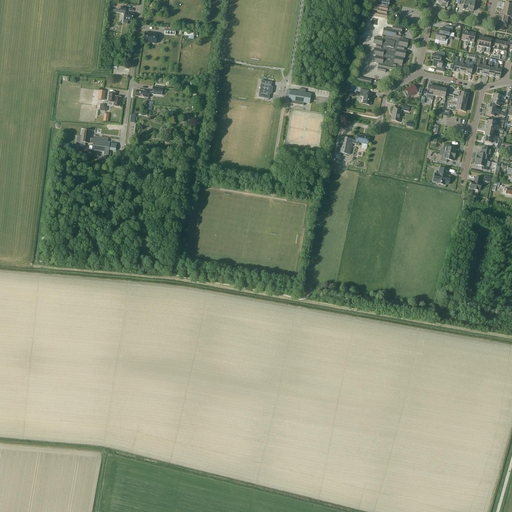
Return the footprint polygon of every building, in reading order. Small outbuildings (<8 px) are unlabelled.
[(389,12),(391,5),(389,4),(389,0),(372,0),(369,15),(385,18),(387,12),(389,12)] [(463,10),(468,11),(470,1),(467,1),(466,0),(461,0),(461,3),(464,4),(463,10)] [(478,0),(469,0),(470,1),(468,11),(473,12),(474,6),(477,7),(478,0)] [(120,13),(124,14),(123,24),(128,24),(128,21),(132,21),(133,14),(126,13),(126,8),(120,7),(120,13)] [(502,16),(499,15),(498,22),(497,26),(506,28),(508,19),(511,19),(511,17),(510,18),(502,16)] [(404,59),(406,51),(404,51),(404,47),(407,48),(408,41),(400,39),(402,28),(393,26),(392,30),(383,28),(381,38),(374,37),(373,44),(376,45),(376,48),(374,48),(373,55),(375,56),(374,63),(378,64),(377,71),(385,73),(386,69),(394,71),(396,64),(402,65),(403,58),(404,59)] [(452,33),(453,28),(446,26),(445,29),(440,28),(439,33),(439,34),(446,36),(448,36),(452,37),(453,34),(452,33)] [(467,47),(468,42),(467,42),(469,32),(463,31),(461,40),(466,41),(465,46),(467,47)] [(151,33),(145,32),(143,42),(156,44),(158,34),(152,33),(151,33)] [(445,39),(446,36),(439,34),(439,33),(437,32),(435,40),(440,41),(440,44),(446,45),(448,40),(445,39)] [(467,42),(468,42),(472,43),(471,48),(473,48),(474,43),(473,43),(475,34),(469,32),(467,42)] [(499,60),(500,56),(501,51),(500,51),(502,42),(495,41),(494,50),(498,51),(497,56),(498,56),(497,59),(499,60)] [(433,60),(440,62),(441,58),(443,59),(445,53),(438,52),(437,55),(432,54),(431,61),(433,62),(433,60)] [(484,66),(483,65),(479,65),(480,60),(478,59),(477,64),(478,64),(476,74),(482,75),(484,66)] [(443,62),(440,62),(433,60),(433,62),(432,67),(437,68),(436,71),(443,72),(444,66),(442,66),(443,62)] [(258,97),(269,99),(270,94),(271,94),(272,94),(273,88),(272,87),(271,86),(272,82),(261,80),(258,97)] [(413,85),(410,87),(405,90),(405,92),(404,92),(404,93),(405,96),(406,96),(408,96),(408,97),(417,92),(418,91),(418,94),(421,94),(422,88),(419,87),(419,88),(416,89),(413,85)] [(153,87),(152,92),(137,90),(136,96),(148,98),(149,95),(162,96),(163,88),(153,87)] [(370,106),(372,96),(368,95),(369,91),(360,89),(359,96),(363,97),(362,104),(370,106)] [(290,91),(288,100),(292,101),(292,104),(303,106),(304,103),(305,93),(290,91)] [(121,98),(116,97),(116,93),(109,92),(108,102),(114,103),(113,106),(120,107),(121,98)] [(492,99),(505,102),(506,100),(501,99),(502,96),(493,94),(492,99)] [(464,112),(465,106),(456,104),(456,105),(455,109),(451,108),(450,110),(455,111),(456,110),(464,112)] [(487,109),(500,112),(500,110),(496,109),(497,106),(491,105),(488,104),(487,109)] [(391,121),(399,122),(401,110),(408,112),(409,108),(399,105),(398,109),(393,108),(391,121)] [(487,120),(486,126),(499,129),(499,126),(495,125),(496,122),(487,120)] [(110,143),(108,143),(108,139),(94,137),(94,139),(90,139),(91,132),(82,130),(81,137),(77,137),(76,145),(85,147),(85,143),(89,144),(89,143),(93,144),(92,151),(106,153),(105,155),(108,155),(110,143)] [(485,131),(484,136),(500,140),(501,138),(493,136),(494,133),(485,131)] [(365,136),(357,134),(356,141),(353,140),(353,139),(341,137),(338,153),(350,155),(352,143),(359,145),(359,143),(363,144),(362,147),(362,148),(366,148),(367,148),(367,145),(368,145),(370,136),(365,135),(365,136)] [(445,153),(455,155),(456,150),(450,148),(450,145),(444,144),(443,150),(445,150),(445,153)] [(476,159),(487,161),(488,156),(490,156),(492,150),(482,148),(481,154),(478,153),(477,155),(476,159)] [(454,161),(455,155),(445,153),(444,156),(442,156),(441,162),(447,163),(447,160),(454,161)] [(486,167),(487,161),(476,159),(476,163),(475,165),(482,166),(481,169),(487,171),(488,167),(486,167)] [(439,175),(435,174),(433,181),(437,182),(437,184),(444,185),(445,184),(449,185),(450,177),(446,176),(448,170),(440,168),(439,175)] [(475,180),(475,182),(472,182),(470,188),(473,189),(479,191),(479,190),(480,190),(481,184),(480,184),(481,179),(475,177),(475,180)]
